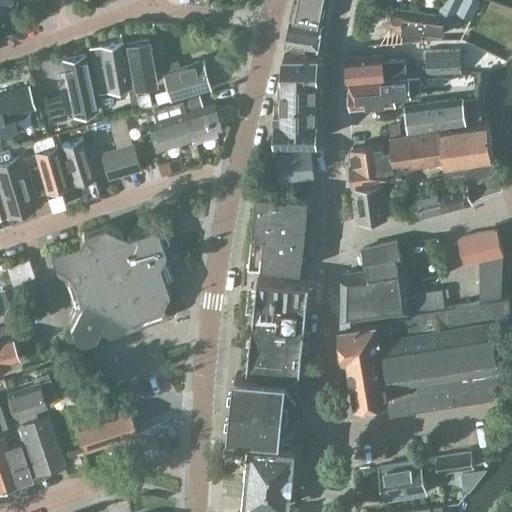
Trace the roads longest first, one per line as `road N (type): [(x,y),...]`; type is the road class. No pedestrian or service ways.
road 1 (tertiary): [(197,466),(211,302),(237,169)]
road 2 (residential): [(0,56),(149,8),(272,20)]
road 3 (residential): [(308,511),(330,235)]
road 4 (residential): [(0,240),(197,174),(237,169)]
road 5 (residential): [(330,235),(333,44),(342,0)]
road 6 (residential): [(0,511),(144,463),(197,466)]
road 7 (residential): [(330,235),(511,198)]
road 8 (tertiary): [(237,169),(272,20)]
